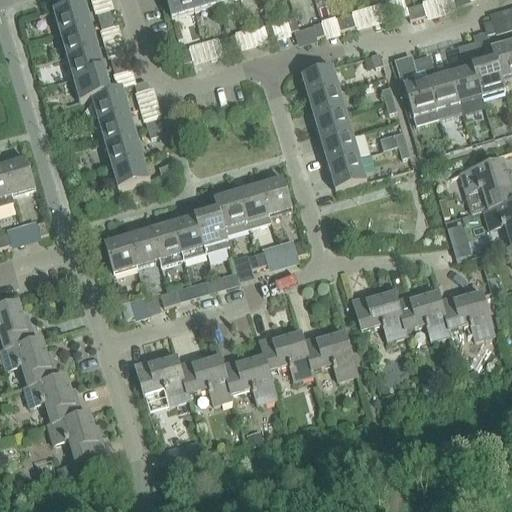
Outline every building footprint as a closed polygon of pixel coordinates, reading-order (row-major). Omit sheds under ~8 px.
[(196,15),(191,0),(165,0),(172,22),(196,15)] [(218,9),(215,0),(191,0),(196,15),(218,9)] [(215,0),(218,9),(241,2),(240,0),(215,0)] [(411,0),(395,0),(401,12),(414,6),(411,0)] [(464,9),(461,0),(452,0),(455,11),(464,9)] [(461,0),(464,9),(472,6),(470,0),(461,0)] [(54,14),(60,37),(93,28),(86,4),(54,14)] [(389,7),(381,9),(385,21),(393,19),(389,7)] [(415,10),(418,22),(426,19),(423,8),(415,10)] [(418,22),(415,10),(407,12),(411,24),(418,22)] [(100,25),(112,22),(110,14),(98,17),(100,25)] [(344,20),(348,32),(355,30),(352,18),(344,20)] [(348,32),(344,20),(337,23),(340,34),(348,32)] [(112,22),(100,25),(103,34),(115,30),(112,22)] [(295,22),(287,24),(290,36),(298,34),(295,22)] [(492,25),(484,27),(488,39),(496,36),(492,25)] [(314,29),(317,40),(317,41),(325,39),(322,27),(314,29)] [(67,60),(99,51),(93,28),(60,37),(67,60)] [(264,31),(268,42),(275,40),(272,29),(264,31)] [(227,42),(230,53),(238,51),(235,40),(227,42)] [(230,53),(227,42),(219,44),(222,56),(230,53)] [(466,49),(470,61),(478,58),(474,46),(466,49)] [(511,81),(511,46),(491,52),(495,64),(496,64),(502,84),(503,84),(511,81)] [(470,61),(466,49),(458,51),(462,63),(470,61)] [(99,51),(67,60),(74,83),(106,73),(99,51)] [(189,53),(182,55),(185,67),(193,65),(189,53)] [(380,58),(372,60),(375,71),(384,69),(380,58)] [(113,71),(125,67),(123,59),(111,63),(113,71)] [(425,74),(433,71),(429,59),(421,62),(425,74)] [(425,74),(421,62),(413,64),(416,72),(417,76),(425,74)] [(496,64),(495,64),(473,70),(483,102),(506,95),(503,84),(502,84),(496,64)] [(125,67),(113,71),(115,79),(128,75),(125,67)] [(451,77),(460,109),(463,119),(486,112),(483,102),(473,70),(451,77)] [(302,81),(309,104),(341,95),(334,71),(302,81)] [(440,125),(438,116),(428,83),(425,74),(417,76),(416,72),(412,73),(416,87),(405,90),(417,132),(440,125)] [(112,96),(112,95),(106,73),(74,83),(81,106),(92,103),(92,102),(112,96)] [(428,83),(438,116),(460,109),(451,77),(428,83)] [(147,84),(136,87),(135,88),(137,96),(150,93),(147,84)] [(98,124),(131,115),(124,91),(112,95),(112,96),(92,102),(92,103),(98,124)] [(386,105),(394,103),(390,91),(382,94),(386,105)] [(341,95),(309,104),(316,127),(347,117),(341,95)] [(394,103),(386,105),(389,117),(397,115),(394,103)] [(131,115),(98,124),(105,147),(137,138),(131,115)] [(347,117),(316,127),(322,149),(354,140),(347,117)] [(148,134),(161,131),(159,122),(146,126),(148,134)] [(161,131),(148,134),(151,142),(163,139),(161,131)] [(399,151),(407,148),(403,136),(395,139),(399,151)] [(137,138),(105,147),(112,170),(144,160),(137,138)] [(399,150),(395,139),(380,143),(384,154),(399,150)] [(329,172),(361,162),(354,140),(322,149),(329,172)] [(407,148),(399,151),(402,163),(410,160),(407,148)] [(144,160),(112,170),(119,193),(151,184),(144,160)] [(37,194),(27,162),(4,169),(13,201),(37,194)] [(329,172),(336,195),(368,186),(361,162),(329,172)] [(0,210),(15,207),(13,201),(4,169),(3,165),(0,164),(0,163),(0,210)] [(483,193),(489,213),(489,214),(511,206),(511,179),(508,180),(503,165),(461,178),(467,198),(483,193)] [(159,172),(162,180),(174,177),(172,168),(159,172)] [(284,182),(260,189),(270,221),(293,214),(284,182)] [(270,221),(260,189),(259,185),(257,184),(246,187),(245,189),(246,193),(238,196),(249,234),(272,228),(270,221)] [(238,196),(237,192),(234,190),(224,193),(222,196),(224,200),(214,203),(216,208),(217,214),(219,214),(225,234),(226,234),(228,241),(249,234),(238,196)] [(511,206),(489,214),(489,213),(484,215),(490,235),(506,230),(511,249),(511,206)] [(219,214),(217,214),(216,208),(202,212),(204,218),(196,220),(207,258),(231,251),(228,241),(226,234),(225,234),(219,214)] [(448,212),(442,214),(445,223),(451,221),(448,212)] [(207,258),(196,220),(194,215),(179,219),(181,225),(173,227),(185,265),(207,258)] [(162,271),(185,265),(173,227),(172,221),(157,226),(159,231),(151,234),(160,266),(162,271)] [(37,227),(41,240),(49,237),(45,225),(37,227)] [(151,234),(128,240),(138,272),(160,266),(151,234)] [(0,238),(0,240),(3,251),(11,248),(7,236),(0,238)] [(138,272),(128,240),(105,247),(114,279),(138,272)] [(294,247),(297,259),(306,257),(302,245),(294,247)] [(468,248),(453,252),(456,262),(471,257),(468,248)] [(256,258),(260,271),(268,268),(264,256),(256,258)] [(260,271),(256,258),(248,260),(251,273),(260,271)] [(214,284),(218,295),(226,293),(223,282),(214,284)] [(218,295),(214,284),(206,286),(210,298),(218,295)] [(169,297),(172,308),(181,306),(177,294),(169,297)] [(128,297),(120,299),(123,308),(130,305),(128,297)] [(172,308),(169,297),(161,299),(164,310),(172,308)] [(397,305),(398,305),(395,297),(381,302),(379,297),(353,305),(362,336),(383,330),(388,346),(408,340),(407,336),(406,336),(397,305)] [(450,336),(441,305),(439,297),(424,302),(423,297),(398,305),(397,305),(406,336),(407,336),(427,330),(432,346),(452,340),(450,335),(450,336)] [(467,297),(441,305),(450,336),(450,335),(471,329),(475,345),(495,340),(483,297),(468,301),(467,297)] [(0,336),(5,354),(5,355),(36,346),(36,345),(28,320),(24,321),(20,306),(0,311),(0,336)] [(131,307),(123,309),(127,321),(134,319),(131,307)] [(330,337),(304,345),(313,376),(334,370),(338,386),(358,380),(346,337),(331,342),(330,337)] [(315,380),(313,376),(304,345),(302,338),(287,342),(286,338),(259,345),(264,361),(265,361),(269,376),(270,376),(290,370),(295,386),(315,380)] [(43,343),(36,345),(36,346),(5,355),(5,354),(1,355),(7,375),(23,371),(29,391),(60,382),(59,382),(52,357),(48,358),(43,343)] [(179,369),(180,369),(178,361),(163,366),(162,361),(135,369),(144,400),(165,394),(170,410),(190,404),(189,400),(188,400),(179,369)] [(234,404),(233,399),(232,399),(223,369),(224,368),(221,361),(207,366),(205,361),(180,369),(179,369),(188,400),(189,400),(209,394),(214,410),(234,404)] [(269,376),(265,361),(264,361),(250,365),(249,361),(224,368),(223,369),(232,399),(233,399),(253,393),(258,409),(278,403),(270,376),(269,376)] [(478,375),(466,378),(469,386),(480,383),(478,375)] [(46,408),(52,428),(83,419),(75,393),(71,395),(67,380),(59,382),(60,382),(29,391),(24,392),(30,412),(46,408)] [(431,387),(423,390),(426,399),(434,397),(431,387)] [(395,398),(383,401),(385,410),(397,406),(395,398)] [(52,428),(48,429),(54,449),(70,444),(76,466),(107,457),(99,430),(95,432),(90,417),(83,419),(52,428)] [(260,437),(248,440),(251,450),(263,447),(260,437)] [(198,445),(161,456),(166,474),(204,464),(198,445)] [(216,451),(205,454),(208,463),(218,460),(216,451)] [(72,469),(58,473),(61,483),(75,479),(72,469)]
